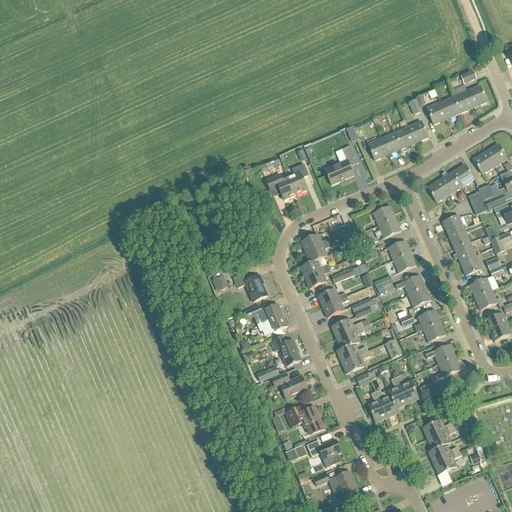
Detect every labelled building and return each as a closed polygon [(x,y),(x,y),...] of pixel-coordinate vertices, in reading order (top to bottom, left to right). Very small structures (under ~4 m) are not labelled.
[(460,79),(463,87),(476,81),(473,74),(460,79)] [(466,93),(474,110),(487,104),(480,88),(466,93)] [(453,99),(460,116),(465,114),(467,118),(471,116),(469,112),(474,110),(466,93),(453,99)] [(419,109),(425,107),(421,98),(416,100),(419,109)] [(455,118),(460,116),(453,99),(440,105),(447,122),(451,120),(453,124),(456,122),(455,118)] [(408,106),(414,118),(421,114),(416,102),(408,106)] [(447,122),(440,105),(426,111),(434,127),(447,122)] [(408,129),(415,146),(428,140),(421,124),(408,129)] [(366,140),(361,129),(354,132),(359,143),(366,140)] [(411,148),(415,146),(408,129),(394,135),(401,152),(406,149),(409,153),(413,152),(411,148)] [(397,158),(396,154),(401,152),(394,135),(381,141),(388,157),(392,156),(394,160),(397,158)] [(388,157),(381,141),(368,147),(375,163),(388,157)] [(485,154),(495,170),(507,162),(498,147),(485,154)] [(331,188),(354,178),(350,169),(358,166),(351,148),(341,152),(346,163),(325,172),(331,188)] [(306,161),(303,152),(297,155),(301,163),(306,161)] [(495,170),(485,154),(473,162),(482,177),(495,170)] [(294,177),(288,180),(296,198),(308,193),(302,180),(308,178),(303,166),(291,171),(294,177)] [(452,175),(462,190),(474,183),(465,167),(452,175)] [(445,174),(442,176),(444,180),(440,182),(449,198),(462,190),(452,175),(448,178),(445,174)] [(296,198),(288,180),(281,183),(279,177),(267,182),(273,194),(279,191),(284,203),(296,198)] [(511,179),(503,184),(506,189),(507,194),(509,198),(511,196),(511,179)] [(449,198),(440,182),(427,190),(437,206),(449,198)] [(491,188),(496,199),(502,196),(505,195),(507,194),(506,189),(500,191),(498,185),(491,188)] [(489,188),(483,190),(488,201),(493,199),(489,188)] [(483,190),(478,193),(479,195),(478,195),(481,201),(482,204),(488,201),(483,190)] [(478,195),(467,200),(470,206),(481,201),(478,195)] [(487,214),(497,210),(496,209),(506,205),(502,196),(484,204),(487,213),(487,214)] [(481,201),(470,206),(473,212),(484,207),(482,204),(481,201)] [(511,203),(493,213),(498,223),(504,220),(508,228),(511,225),(511,203)] [(484,207),(473,212),(476,218),(486,213),(484,207)] [(396,221),(390,209),(373,216),(378,229),(396,221)] [(448,238),(464,232),(458,218),(443,225),(448,238)] [(401,234),(396,221),(378,229),(384,241),(401,234)] [(358,235),(354,224),(348,227),(352,238),(358,235)] [(347,238),(343,229),(338,231),(342,240),(347,238)] [(452,247),(454,252),(470,245),(464,232),(448,238),(450,243),(446,244),(448,248),(452,247)] [(495,257),(502,255),(505,253),(502,246),(511,243),(508,236),(499,239),(499,240),(490,244),(495,257)] [(306,255),(330,245),(329,241),(321,244),(318,237),(301,244),(306,255)] [(340,244),(343,251),(352,247),(349,240),(340,244)] [(410,256),(405,243),(388,251),(393,263),(410,256)] [(364,255),(373,251),(370,244),(361,248),(364,255)] [(330,245),(306,255),(308,260),(311,258),(313,265),(310,266),(317,263),(318,264),(327,259),(324,252),(332,248),(330,245)] [(454,262),(458,261),(460,265),(476,258),(470,245),(454,252),(456,257),(452,259),(454,262)] [(365,264),(373,261),(370,254),(362,257),(365,264)] [(410,256),(393,263),(399,276),(416,268),(410,256)] [(481,272),(476,258),(460,265),(466,278),(481,272)] [(489,273),(500,268),(497,259),(485,264),(489,273)] [(310,266),(301,270),(305,281),(329,271),(328,267),(320,270),(318,264),(317,263),(310,266)] [(500,269),(489,274),(492,280),(503,276),(500,269)] [(337,277),(340,284),(358,277),(355,270),(337,277)] [(329,271),(305,281),(310,292),(326,285),(323,278),(331,274),(329,271)] [(264,286),(259,277),(249,283),(245,275),(233,281),(238,291),(245,288),(253,305),(267,298),(262,287),(264,286)] [(228,289),(223,278),(212,283),(217,294),(228,289)] [(425,290),(420,278),(395,288),(397,292),(404,289),(408,298),(425,290)] [(475,300),(492,293),(486,280),(470,288),(475,300)] [(435,282),(427,287),(430,292),(438,288),(435,282)] [(368,289),(364,295),(369,299),(374,294),(368,289)] [(380,297),(386,294),(384,289),(377,291),(380,297)] [(425,290),(408,298),(414,310),(431,303),(425,290)] [(323,310),(347,299),(345,295),(338,298),(335,292),(318,299),(323,310)] [(497,306),(492,293),(475,300),(480,313),(497,306)] [(348,303),(347,299),(323,310),(328,321),(344,313),(341,306),(348,303)] [(353,315),(372,307),(380,303),(378,299),(370,302),(370,301),(351,309),(353,315)] [(380,303),(372,307),(353,315),(356,321),(370,315),(370,314),(383,308),(380,303)] [(243,311),(244,315),(259,308),(258,304),(243,311)] [(511,306),(503,310),(506,317),(511,314),(511,306)] [(287,329),(278,307),(264,313),(274,335),(287,329)] [(244,315),(247,322),(263,315),(259,308),(244,315)] [(440,325),(435,312),(418,320),(423,332),(440,325)] [(387,315),(391,326),(395,324),(395,323),(396,323),(392,313),(387,315)] [(489,334),(507,326),(502,315),(485,323),(489,334)] [(395,324),(398,331),(414,325),(411,317),(396,323),(395,323),(395,324)] [(350,323),(332,330),(336,341),(363,330),(361,326),(353,329),(350,323)] [(440,325),(423,332),(429,345),(446,338),(440,325)] [(507,326),(489,334),(494,344),(511,337),(507,326)] [(363,330),(336,341),(340,352),(355,346),(359,344),(357,338),(364,335),(363,330)] [(297,351),(293,342),(285,346),(282,338),(270,344),(275,354),(279,352),(286,369),(301,363),(296,352),(297,351)] [(385,347),(391,361),(400,357),(394,342),(385,347)] [(355,346),(340,352),(337,353),(342,365),(368,354),(366,349),(358,353),(355,346)] [(455,359),(450,347),(433,354),(438,367),(455,359)] [(416,356),(413,350),(406,353),(408,359),(416,356)] [(425,350),(417,354),(419,359),(427,355),(425,350)] [(368,354),(342,365),(346,377),(364,369),(361,362),(369,358),(368,354)] [(455,359),(438,367),(442,376),(435,379),(436,383),(461,372),(455,359)] [(381,375),(388,372),(386,367),(379,370),(378,370),(381,375)] [(276,369),(256,377),(260,385),(279,377),(276,369)] [(356,380),(359,389),(370,384),(369,381),(375,379),(373,374),(356,380)] [(308,394),(301,378),(289,384),(285,376),(270,382),(274,391),(279,389),(285,403),(308,394)] [(402,378),(397,380),(408,407),(420,402),(412,383),(405,386),(402,378)] [(408,407),(397,380),(392,382),(395,390),(389,392),(391,398),(397,411),(408,407)] [(436,389),(434,384),(422,389),(425,394),(436,389)] [(381,392),(376,394),(387,421),(399,416),(397,411),(391,398),(384,401),(381,392)] [(387,421),(376,394),(371,396),(374,404),(368,407),(376,426),(387,421)] [(273,415),(275,419),(292,412),(290,409),(283,412),(283,411),(273,415)] [(324,431),(315,410),(304,414),(302,410),(286,417),(292,430),(302,425),(305,431),(307,430),(310,438),(324,431)] [(273,422),(275,428),(282,425),(279,419),(273,422)] [(441,422),(422,431),(427,442),(454,430),(452,425),(444,429),(441,422)] [(456,434),(454,430),(427,442),(432,453),(447,447),(451,445),(448,438),(456,434)] [(342,455),(336,443),(321,449),(319,443),(306,448),(312,460),(320,457),(323,463),(342,455)] [(286,452),(292,450),(289,444),(283,446),(286,452)] [(447,447),(432,453),(428,455),(433,467),(460,455),(458,450),(450,453),(447,447)] [(292,451),(287,454),(291,461),(297,458),(292,451)] [(472,454),(476,463),(481,461),(477,452),(472,454)] [(460,455),(433,467),(438,477),(457,469),(454,462),(462,459),(461,457),(460,455)] [(358,493),(350,474),(334,480),(343,499),(358,493)] [(313,482),(316,488),(329,483),(326,477),(313,482)]
